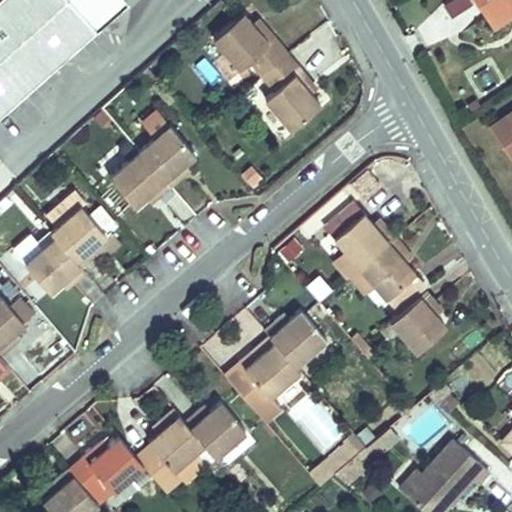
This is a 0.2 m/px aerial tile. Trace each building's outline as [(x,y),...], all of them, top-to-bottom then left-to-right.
[(0,0),(0,114),(127,2),(125,0),(0,0)] [(470,0),(443,0),(449,15),(472,5),(470,0)] [(508,1),(511,6),(511,5),(511,0),(475,0),(486,17),(508,1)] [(508,1),(486,17),(492,25),(511,10),(511,7),(511,6),(508,1)] [(248,60),(261,75),(288,53),(262,22),(256,27),(243,13),(214,38),(239,68),(248,60)] [(314,84),(288,53),(261,75),(274,90),(265,98),(290,128),(320,103),(308,89),(314,84)] [(489,66),(472,75),(480,93),(498,84),(489,66)] [(146,67),(134,78),(141,86),(148,80),(154,76),(146,67)] [(168,104),(174,99),(154,76),(148,80),(168,104)] [(145,121),(156,134),(169,122),(158,110),(145,121)] [(511,113),(490,129),(511,158),(511,113)] [(110,114),(99,123),(120,150),(132,141),(110,114)] [(156,134),(138,149),(170,185),(186,171),(181,165),(195,153),(169,122),(156,134)] [(138,149),(108,175),(134,205),(149,192),(154,198),(170,185),(138,149)] [(45,213),(55,225),(80,204),(84,200),(74,188),(45,213)] [(323,225),(333,237),(362,212),(352,200),(323,225)] [(50,230),(55,236),(80,265),(96,251),(91,246),(106,233),(80,204),(55,225),(50,230)] [(346,252),(359,267),(395,236),(382,221),(375,227),(362,212),(333,237),(346,252)] [(121,241),(111,229),(106,233),(91,246),(96,251),(102,258),(121,241)] [(13,247),(25,261),(42,246),(30,232),(13,247)] [(70,284),(85,271),(80,265),(55,236),(42,246),(25,261),(49,290),(64,277),(70,284)] [(402,258),(409,252),(395,236),(359,267),(373,283),(385,297),(414,272),(402,258)] [(292,238),(280,249),(289,259),(301,248),(292,238)] [(359,267),(346,252),(334,262),(347,276),(349,275),(359,267)] [(373,283),(359,267),(349,275),(364,291),(373,283)] [(317,299),(332,288),(320,271),(305,281),(317,299)] [(398,313),(425,289),(427,288),(414,272),(385,297),(398,313)] [(439,305),(425,289),(398,313),(390,320),(415,350),(445,325),(433,310),(439,305)] [(0,353),(15,341),(10,335),(24,322),(0,293),(0,353)] [(263,329),(268,336),(294,365),(323,339),(299,310),(284,323),(279,317),(263,329)] [(350,337),(358,347),(364,342),(355,332),(350,337)] [(270,396),(298,371),(294,365),(268,336),(253,348),(258,354),(228,379),(264,420),(279,406),(270,396)] [(364,342),(358,347),(366,356),(372,351),(364,342)] [(253,348),(223,373),(228,379),(258,354),(253,348)] [(0,376),(11,368),(0,354),(0,376)] [(277,391),(289,407),(306,393),(294,377),(277,391)] [(450,389),(441,380),(424,394),(436,405),(450,389)] [(185,421),(204,442),(215,456),(246,429),(221,400),(206,412),(201,407),(185,421)] [(204,442),(185,421),(173,407),(158,420),(163,427),(158,430),(150,438),(152,441),(135,455),(144,465),(163,488),(180,472),(175,467),(204,442)] [(420,444),(443,427),(431,411),(408,429),(420,444)] [(163,427),(158,420),(153,425),(158,430),(163,427)] [(511,450),(511,424),(499,438),(511,450)] [(342,443),(352,455),(353,454),(363,446),(353,434),(342,443)] [(113,491),(144,465),(135,455),(118,435),(104,447),(99,441),(67,468),(90,494),(105,481),(113,491)] [(421,471),(401,493),(420,511),(438,511),(470,478),(475,482),(487,469),(452,437),(421,471)] [(180,472),(187,480),(209,461),(215,456),(204,442),(175,467),(180,472)] [(319,483),(332,472),(352,455),(342,443),(309,472),(319,483)] [(332,472),(344,483),(364,467),(353,454),(352,455),(332,472)] [(219,473),(226,468),(215,456),(209,461),(219,473)] [(395,488),(401,493),(421,471),(416,466),(395,488)] [(88,511),(98,503),(90,494),(67,468),(52,481),(57,487),(43,500),(53,511),(88,511)] [(90,494),(98,503),(113,491),(105,481),(90,494)]
